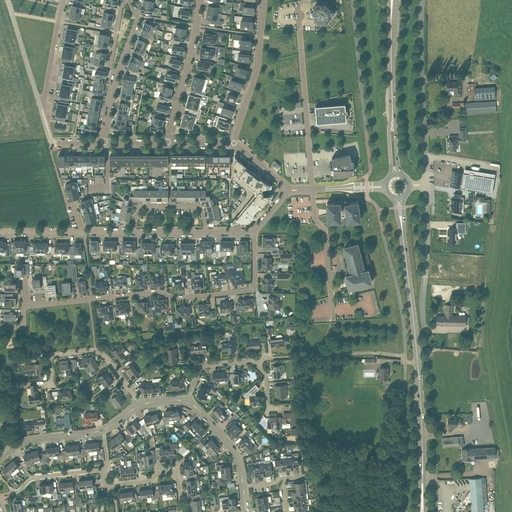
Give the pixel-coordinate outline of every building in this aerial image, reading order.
[(106,0),(106,5),(103,4),(102,7),(109,9),(109,6),(117,7),(117,6),(118,6),(118,2),(118,1),(111,0),(106,0)] [(239,9),(243,11),(243,13),(254,15),(254,13),(256,10),(254,9),(254,7),(248,6),(248,3),(241,2),(240,6),(239,9)] [(72,5),(71,11),(81,14),(82,8),(81,8),(82,4),(75,3),(75,6),(72,5)] [(208,6),(207,12),(218,14),(218,10),(222,10),(223,5),(216,4),(215,7),(208,6)] [(311,15),(313,16),(314,16),(314,20),(316,20),(317,24),(326,23),(332,17),(331,16),(333,16),(335,14),(335,12),(334,11),(333,10),(331,10),(331,9),(325,4),(317,4),(313,8),(314,13),(312,13),(311,15)] [(153,8),(142,5),(142,7),(141,6),(141,10),(141,11),(152,13),(152,14),(156,15),(157,8),(153,8)] [(178,16),(189,18),(190,11),(183,10),(183,7),(176,6),(175,12),(179,13),(178,16)] [(101,8),(100,14),(103,15),(102,18),(112,20),(113,19),(114,15),(113,15),(114,14),(107,13),(107,10),(101,8)] [(71,11),(69,17),(72,17),(71,22),(76,23),(77,19),(79,20),(81,14),(71,11)] [(218,14),(207,12),(207,13),(206,14),(206,16),(206,17),(206,18),(216,20),(215,24),(222,25),(223,21),(220,21),(220,18),(217,18),(218,14)] [(247,17),(235,16),(234,21),(239,22),(239,24),(241,24),(240,28),(245,29),(247,30),(252,30),(253,21),(252,21),(248,21),(246,21),(247,17)] [(143,27),(143,28),(153,32),(156,33),(157,30),(156,29),(157,25),(154,24),(154,26),(145,23),(145,24),(144,24),(143,27)] [(67,28),(66,34),(76,36),(78,37),(80,29),(69,27),(69,29),(67,28)] [(147,36),(146,39),(152,41),(154,37),(151,35),(153,32),(143,28),(143,29),(142,29),(141,32),(141,33),(141,34),(147,36)] [(99,37),(98,40),(108,42),(109,41),(110,37),(109,37),(109,36),(96,33),(96,35),(99,37)] [(171,37),(170,42),(177,43),(177,40),(185,41),(186,35),(175,33),(174,37),(173,37),(171,37)] [(204,33),(202,41),(214,43),(216,35),(204,33)] [(76,36),(66,34),(65,40),(67,41),(66,43),(74,44),(76,36)] [(241,35),(233,34),(232,39),(239,40),(238,47),(250,48),(251,42),(250,40),(241,40),(241,35)] [(137,44),(137,45),(146,49),(148,43),(151,44),(152,41),(146,39),(145,42),(139,39),(138,41),(138,40),(136,44),(137,44)] [(94,43),(93,48),(100,49),(100,46),(107,47),(108,46),(109,43),(108,43),(108,42),(98,40),(98,43),(94,43)] [(177,43),(170,42),(169,48),(173,48),(172,52),(183,54),(184,47),(176,46),(177,43)] [(63,46),(62,52),(72,53),(74,54),(75,54),(76,45),(71,44),(71,47),(63,46)] [(141,53),(140,56),(146,58),(148,54),(145,51),(146,49),(137,45),(136,46),(134,49),(135,49),(134,50),(141,53)] [(200,56),(212,57),(213,54),(217,54),(218,47),(219,47),(213,46),(208,45),(207,45),(207,49),(201,48),(201,51),(200,51),(200,55),(200,56)] [(96,54),(95,57),(105,59),(105,58),(106,58),(106,55),(106,54),(99,52),(100,49),(93,48),(92,53),(96,54)] [(244,51),(233,50),(233,53),(239,53),(238,61),(249,62),(250,54),(243,54),(244,51)] [(72,53),(62,52),(62,58),(63,58),(62,61),(72,63),(74,54),(72,53)] [(166,60),(170,61),(169,64),(179,67),(181,61),(174,59),(175,56),(168,54),(166,60)] [(130,61),(130,62),(140,65),(143,67),(143,66),(144,66),(145,62),(145,61),(146,58),(140,56),(139,59),(132,56),(132,57),(131,57),(130,61)] [(90,62),(89,66),(96,67),(96,64),(104,65),(104,64),(105,64),(105,60),(105,59),(95,57),(94,63),(90,62)] [(197,69),(201,70),(201,69),(207,71),(208,67),(212,68),(213,62),(207,60),(206,63),(199,61),(198,63),(197,63),(197,66),(197,67),(197,69)] [(135,70),(133,73),(140,75),(141,72),(137,71),(140,65),(130,62),(130,63),(129,63),(128,66),(128,67),(135,70)] [(241,65),(235,63),(233,68),(236,69),(235,74),(245,77),(247,70),(241,68),(241,65)] [(77,65),(67,64),(67,66),(65,65),(64,71),(74,73),(75,68),(76,68),(77,65)] [(165,78),(170,80),(175,81),(177,75),(170,73),(171,70),(164,68),(164,70),(163,72),(163,74),(166,75),(165,78)] [(74,73),(64,71),(63,77),(69,78),(68,80),(77,82),(77,78),(73,77),(73,73),(74,73)] [(124,80),(123,81),(134,83),(136,83),(137,78),(139,78),(140,75),(133,73),(133,76),(124,75),(124,76),(123,80),(124,80)] [(193,82),(207,86),(208,80),(208,81),(209,80),(210,77),(201,75),(200,78),(195,76),(194,77),(193,77),(193,81),(193,82)] [(238,78),(231,76),(229,83),(230,83),(229,87),(240,91),(243,83),(237,81),(238,78)] [(61,84),(60,90),(70,92),(71,88),(74,88),(75,83),(68,82),(67,85),(61,84)] [(161,92),(172,95),(172,94),(171,94),(173,89),(166,87),(167,84),(160,82),(159,88),(162,89),(161,92)] [(197,90),(196,93),(205,95),(206,93),(205,91),(206,86),(207,86),(193,82),(193,83),(192,83),(190,86),(192,87),(191,88),(197,90)] [(461,82),(446,82),(446,91),(454,91),(454,95),(461,95),(461,82)] [(89,91),(89,94),(95,95),(96,92),(102,94),(103,91),(104,88),(94,86),(93,92),(89,91)] [(475,88),(475,100),(495,99),(495,87),(475,88)] [(60,90),(59,96),(60,96),(60,99),(69,101),(70,92),(60,90)] [(234,92),(228,90),(226,95),(228,96),(226,101),(235,103),(236,101),(237,101),(238,99),(236,98),(237,96),(233,94),(234,92)] [(121,95),(121,97),(127,98),(127,101),(133,102),(134,99),(135,94),(131,93),(122,91),(121,94),(121,95)] [(156,97),(155,100),(162,101),(163,98),(170,100),(172,95),(161,92),(159,97),(156,97)] [(188,100),(188,101),(199,104),(203,105),(204,101),(207,101),(208,96),(205,95),(196,93),(195,96),(190,95),(189,97),(188,96),(187,100),(188,100)] [(92,98),(91,103),(100,105),(101,102),(101,99),(95,98),(95,95),(89,94),(88,97),(92,98)] [(162,101),(155,100),(154,105),(157,106),(156,110),(167,113),(168,106),(161,104),(162,101)] [(58,104),(57,110),(67,111),(67,106),(69,106),(70,103),(59,101),(59,104),(58,104)] [(119,105),(118,108),(128,110),(129,105),(133,105),(133,102),(127,101),(126,104),(120,103),(119,105)] [(191,109),(191,112),(200,115),(202,110),(198,109),(199,104),(188,101),(188,102),(187,102),(186,105),(187,105),(186,107),(191,109)] [(222,108),(220,114),(232,117),(232,116),(233,116),(234,112),(234,110),(228,109),(229,105),(218,101),(216,106),(222,108)] [(467,102),(465,103),(466,113),(496,111),(496,101),(489,101),(470,103),(469,101),(467,101),(467,102)] [(346,121),(345,104),(315,106),(316,116),(314,116),(315,121),(317,121),(317,123),(346,121)] [(57,110),(56,116),(57,116),(56,119),(65,120),(67,111),(57,110)] [(183,119),(183,120),(194,123),(195,118),(199,119),(200,115),(191,112),(190,115),(184,113),(184,115),(183,115),(182,119),(183,119)] [(152,123),(163,126),(162,126),(164,120),(157,118),(158,115),(152,114),(151,117),(154,118),(153,123),(152,123)] [(220,127),(220,130),(224,130),(225,129),(228,130),(228,128),(229,128),(230,125),(229,124),(230,123),(224,122),(226,118),(216,115),(215,120),(218,122),(217,126),(220,127)] [(56,123),(55,129),(65,131),(66,126),(68,127),(68,122),(58,120),(58,123),(56,123)] [(194,123),(183,120),(182,121),(181,124),(181,126),(185,127),(185,129),(185,133),(195,133),(196,128),(193,127),(194,123)] [(163,126),(152,123),(151,129),(148,128),(147,131),(153,133),(154,130),(161,132),(163,126)] [(126,126),(115,124),(115,125),(114,129),(114,130),(118,130),(118,133),(126,133),(127,126),(126,126)] [(448,141),(447,141),(447,142),(448,149),(450,149),(450,151),(456,151),(456,147),(458,147),(458,141),(460,141),(460,142),(463,142),(466,142),(466,141),(466,139),(466,128),(459,129),(460,138),(458,138),(458,136),(449,136),(450,141),(448,141)] [(330,163),(331,171),(334,171),(334,175),(352,174),(352,168),(354,168),(353,159),(351,160),(350,154),(332,158),(333,162),(330,163),(330,162),(330,163)] [(139,166),(139,156),(125,156),(125,158),(122,158),(119,158),(119,156),(110,156),(110,166),(117,166),(117,168),(122,168),(122,166),(130,166),(139,166)] [(153,156),(139,156),(139,166),(148,166),(159,166),(168,166),(168,156),(159,156),(159,158),(156,158),(153,158),(153,156)] [(237,223),(249,223),(269,199),(268,195),(265,195),(265,194),(265,188),(268,187),(268,183),(261,178),(237,158),(234,162),(234,175),(235,175),(235,173),(256,190),(256,195),(237,219),(236,217),(233,220),(237,223)] [(271,164),(278,169),(280,166),(274,161),(271,164)] [(492,193),(494,178),(463,173),(463,174),(462,173),(462,172),(455,171),(453,187),(460,188),(460,187),(461,187),(461,188),(492,193)] [(68,184),(66,184),(67,190),(76,187),(74,182),(73,182),(72,179),(66,179),(68,184)] [(134,195),(130,195),(134,201),(140,201),(140,190),(140,186),(137,186),(137,190),(134,190),(134,195)] [(200,201),(206,201),(210,195),(206,195),(206,190),(202,190),(202,186),(200,186),(200,190),(200,201)] [(69,195),(70,200),(80,197),(78,192),(77,192),(69,195)] [(451,199),(451,211),(459,212),(459,213),(463,213),(464,199),(462,199),(462,197),(460,197),(461,194),(454,193),(454,200),(451,199)] [(119,200),(118,203),(133,206),(134,201),(130,195),(129,199),(124,198),(123,201),(119,200)] [(206,201),(207,206),(221,203),(221,201),(221,200),(216,201),(216,198),(211,199),(210,195),(206,201)] [(81,202),(83,207),(93,204),(92,199),(81,202)] [(343,206),(344,220),(347,220),(347,223),(355,221),(360,220),(359,215),(360,215),(358,202),(350,203),(350,205),(345,206),(343,206)] [(122,206),(121,209),(131,212),(133,206),(118,203),(118,205),(122,206)] [(207,206),(208,212),(218,209),(222,208),(221,205),(222,205),(221,203),(207,206)] [(341,220),(344,220),(343,206),(340,207),(335,204),(335,203),(327,203),(328,221),(333,221),(333,222),(341,221),(341,220)] [(83,207),(84,213),(95,209),(93,204),(83,207)] [(208,212),(210,218),(224,214),(222,208),(218,209),(208,212)] [(95,209),(84,213),(86,218),(97,214),(95,209)] [(116,212),(116,214),(130,217),(131,212),(121,209),(120,213),(116,212)] [(130,217),(116,214),(110,212),(110,214),(110,215),(110,216),(115,217),(115,216),(119,217),(118,220),(121,221),(120,223),(125,223),(126,222),(129,223),(130,217)] [(86,218),(88,223),(98,219),(97,214),(86,218)] [(224,214),(210,218),(211,223),(214,222),(214,223),(219,223),(219,221),(221,221),(220,217),(224,216),(224,214)] [(448,230),(447,242),(453,242),(453,243),(455,243),(456,242),(456,232),(465,233),(465,223),(466,223),(456,222),(456,223),(456,230),(448,230)] [(263,243),(263,247),(272,247),(274,247),(274,242),(276,242),(276,238),(274,238),(264,238),(264,243),(263,243)] [(0,240),(0,252),(6,253),(6,256),(10,256),(10,249),(10,244),(6,244),(6,242),(6,241),(1,241),(0,240)] [(16,253),(20,253),(20,241),(14,241),(14,244),(11,244),(11,255),(16,255),(16,253)] [(24,255),(29,255),(29,247),(26,247),(26,241),(20,241),(20,253),(23,253),(24,255)] [(97,241),(91,241),(91,246),(90,246),(90,250),(91,250),(91,255),(100,255),(100,253),(100,247),(97,247),(97,241)] [(107,250),(110,250),(110,241),(104,241),(104,246),(100,246),(100,247),(100,253),(107,253),(107,250)] [(113,253),(119,253),(119,249),(119,246),(116,246),(116,241),(110,241),(110,250),(113,250),(113,253)] [(129,241),(123,241),(123,249),(119,249),(119,253),(119,255),(125,255),(125,251),(129,251),(129,241)] [(138,255),(138,254),(138,249),(135,249),(135,241),(129,241),(129,251),(132,251),(132,255),(138,255)] [(196,246),(196,249),(196,258),(200,258),(200,253),(206,253),(206,241),(204,241),(204,242),(200,242),(200,246),(196,246)] [(209,241),(206,241),(206,253),(212,253),(212,258),(214,258),(216,258),(216,257),(216,250),(216,244),(212,244),(212,242),(209,242),(209,241)] [(220,250),(216,250),(216,257),(220,257),(220,258),(227,258),(227,250),(227,241),(220,241),(220,250)] [(233,241),(227,241),(227,250),(230,250),(230,253),(237,253),(237,247),(233,247),(233,241)] [(248,246),(247,246),(247,241),(240,241),(240,247),(237,247),(237,253),(237,255),(243,255),(243,251),(247,251),(247,249),(248,249),(248,246)] [(37,252),(41,252),(41,242),(36,242),(36,243),(34,243),(34,246),(29,246),(29,247),(29,255),(37,256),(37,252)] [(52,256),(52,255),(52,248),(52,247),(52,246),(47,246),(47,243),(45,243),(45,242),(41,242),(41,252),(45,252),(45,256),(52,256)] [(71,248),(71,259),(73,259),(74,258),(74,254),(81,254),(81,253),(82,252),(82,250),(81,249),(81,243),(80,243),(80,242),(77,242),(77,243),(74,243),(74,248),(71,248)] [(58,252),(61,252),(61,243),(55,243),(55,248),(52,248),(52,255),(58,255),(58,252)] [(68,243),(61,243),(61,252),(65,252),(65,255),(71,255),(71,248),(68,248),(68,243)] [(144,253),(148,253),(148,243),(141,243),(141,249),(138,249),(138,254),(138,255),(138,256),(144,256),(144,253)] [(154,256),(157,256),(157,249),(154,249),(154,243),(148,243),(148,253),(154,253),(154,256)] [(163,254),(167,254),(167,243),(165,243),(165,244),(161,244),(161,247),(157,247),(157,249),(157,256),(157,258),(163,258),(163,254)] [(177,256),(177,252),(177,249),(177,247),(174,247),(174,244),(170,244),(170,243),(167,243),(167,254),(173,254),(173,256),(177,256)] [(183,254),(187,254),(187,243),(180,243),(180,249),(177,249),(177,252),(177,256),(177,259),(183,259),(183,254)] [(187,243),(187,254),(191,254),(191,259),(196,259),(196,258),(196,249),(193,249),(193,243),(187,243)] [(350,274),(346,275),(349,288),(371,283),(368,270),(371,269),(367,255),(361,256),(357,244),(344,248),(350,270),(349,271),(350,274)] [(263,265),(263,269),(271,269),(271,265),(272,265),(272,261),(271,261),(271,257),(263,257),(263,261),(263,265)] [(447,268),(447,276),(461,277),(461,269),(459,269),(460,263),(453,262),(453,268),(447,268)] [(28,272),(28,264),(21,264),(21,267),(15,267),(15,276),(20,276),(20,277),(24,277),(24,272),(28,272)] [(103,280),(100,280),(100,281),(95,282),(96,291),(101,290),(101,289),(104,289),(104,290),(109,289),(108,284),(111,284),(110,267),(104,267),(105,278),(103,279),(103,280)] [(232,278),(233,285),(244,283),(244,282),(245,282),(244,277),(243,277),(242,273),(236,273),(235,269),(228,270),(229,279),(232,278)] [(139,272),(140,277),(135,277),(136,284),(137,284),(138,288),(145,287),(145,281),(148,281),(147,271),(139,272)] [(186,271),(187,275),(187,279),(192,278),(192,281),(191,282),(192,284),(192,289),(204,288),(203,277),(197,278),(197,275),(195,275),(194,272),(192,272),(191,271),(186,271)] [(212,276),(213,287),(221,286),(221,280),(222,280),(223,280),(227,280),(226,274),(220,275),(220,274),(216,274),(216,276),(212,276)] [(114,279),(115,289),(127,287),(126,277),(122,278),(121,276),(121,275),(117,276),(117,277),(117,278),(114,279)] [(43,276),(43,284),(44,289),(47,288),(48,296),(56,295),(56,292),(55,284),(52,284),(52,283),(47,283),(46,276),(43,276)] [(82,277),(80,276),(76,277),(78,287),(78,288),(79,288),(79,289),(80,293),(81,292),(81,293),(82,293),(83,293),(84,292),(86,292),(86,290),(86,288),(86,285),(85,285),(85,280),(84,279),(83,277),(82,277)] [(152,278),(153,286),(163,285),(163,277),(159,277),(155,277),(155,278),(152,278)] [(40,289),(41,288),(40,278),(32,279),(33,283),(31,283),(32,287),(33,287),(34,289),(35,289),(35,291),(40,290),(40,289)] [(182,289),(184,289),(183,278),(172,279),(173,287),(176,287),(176,290),(179,290),(182,290),(182,289)] [(264,290),(272,290),(272,286),(273,286),(273,279),(272,280),(272,278),(264,278),(264,279),(263,279),(263,286),(264,286),(264,290)] [(3,283),(5,283),(5,291),(16,291),(16,283),(14,283),(13,282),(13,279),(3,279),(3,283)] [(70,282),(61,283),(62,295),(67,294),(71,293),(69,287),(71,287),(70,282)] [(5,306),(16,306),(16,298),(13,298),(13,294),(0,293),(0,301),(5,302),(5,306)] [(269,305),(269,309),(268,309),(268,317),(273,317),(273,309),(278,309),(278,305),(279,305),(279,296),(282,296),(282,293),(275,293),(275,296),(269,296),(269,301),(269,305)] [(238,300),(239,309),(253,307),(252,299),(238,300)] [(154,303),(155,310),(156,313),(162,313),(161,309),(167,308),(166,302),(164,300),(163,300),(158,300),(158,301),(156,301),(154,303)] [(137,310),(138,310),(138,315),(147,314),(147,317),(153,317),(152,307),(148,307),(147,301),(141,302),(137,303),(138,306),(137,306),(137,310)] [(220,303),(221,313),(233,311),(232,302),(228,302),(227,301),(224,302),(224,303),(220,303)] [(116,307),(114,307),(114,311),(117,311),(117,314),(129,313),(128,303),(116,305),(116,307)] [(202,304),(198,304),(199,308),(197,308),(198,311),(199,311),(199,316),(211,314),(211,318),(216,317),(215,310),(210,311),(209,311),(208,303),(205,304),(205,303),(202,304)] [(99,316),(103,316),(104,320),(113,319),(112,308),(109,309),(109,305),(103,306),(103,307),(99,307),(99,311),(98,312),(99,316)] [(466,316),(452,315),(452,305),(445,305),(445,316),(437,316),(436,325),(441,325),(466,325),(466,324),(469,324),(469,317),(466,317),(466,316)] [(176,308),(177,317),(190,315),(189,307),(185,307),(185,306),(180,306),(180,308),(176,308)] [(10,321),(13,321),(13,320),(16,320),(16,313),(13,313),(13,312),(11,312),(11,309),(1,309),(1,312),(4,312),(4,320),(10,320),(10,321)] [(164,327),(165,331),(174,330),(173,322),(168,322),(169,326),(164,327)] [(276,338),(270,339),(271,347),(283,345),(283,344),(288,343),(287,336),(282,337),(282,336),(281,335),(277,335),(276,336),(276,338)] [(221,348),(222,351),(231,350),(231,351),(236,351),(235,338),(230,339),(230,342),(222,343),(222,348),(221,348)] [(260,348),(260,345),(264,344),(263,338),(259,339),(259,340),(247,341),(248,349),(260,348)] [(190,346),(191,354),(202,353),(207,353),(206,343),(201,343),(201,345),(190,346)] [(122,344),(112,352),(112,353),(113,355),(115,355),(119,361),(122,358),(124,361),(129,357),(127,354),(129,353),(122,344)] [(166,349),(168,364),(178,363),(176,348),(166,349)] [(83,362),(78,363),(78,367),(88,366),(92,370),(90,371),(93,375),(98,371),(96,368),(99,366),(96,363),(92,358),(92,357),(82,358),(83,362)] [(59,361),(61,373),(66,372),(67,376),(72,376),(71,369),(77,368),(76,359),(72,360),(72,364),(68,365),(68,360),(59,361)] [(128,368),(126,370),(128,373),(133,379),(132,379),(140,374),(133,365),(134,364),(132,362),(127,366),(128,368)] [(35,365),(33,365),(25,366),(25,373),(36,372),(36,374),(43,373),(42,363),(35,364),(35,365)] [(280,366),(273,366),(274,378),(280,377),(280,373),(285,372),(284,365),(280,365),(280,366)] [(234,374),(234,378),(233,379),(234,383),(244,382),(244,381),(248,380),(247,370),(242,371),(242,373),(234,374)] [(95,380),(98,383),(100,381),(105,388),(113,381),(106,372),(98,378),(95,380)] [(213,373),(214,382),(225,380),(225,381),(228,381),(229,373),(225,374),(225,372),(213,373)] [(169,384),(170,390),(183,388),(182,383),(186,378),(181,375),(178,380),(172,380),(169,384)] [(144,392),(145,392),(147,392),(147,393),(160,391),(159,382),(145,384),(144,382),(138,386),(141,391),(142,390),(144,392)] [(30,385),(31,395),(29,395),(30,403),(40,402),(39,394),(38,394),(37,384),(30,385)] [(197,396),(206,399),(210,389),(201,385),(197,396)] [(287,398),(286,392),(286,385),(284,385),(274,386),(274,389),(276,389),(277,397),(281,397),(281,398),(287,398)] [(251,396),(251,395),(257,391),(252,386),(247,390),(246,391),(247,393),(248,399),(250,399),(250,404),(260,404),(260,396),(251,396)] [(125,402),(121,396),(123,394),(119,389),(113,393),(115,395),(112,398),(118,407),(125,402)] [(59,391),(59,396),(60,400),(72,398),(71,390),(59,391)] [(215,392),(214,393),(220,399),(223,397),(217,390),(215,392)] [(243,399),(240,396),(235,401),(237,404),(243,399)] [(213,411),(218,417),(223,412),(221,409),(224,406),(220,401),(215,406),(217,408),(213,411)] [(226,418),(228,421),(234,416),(234,415),(233,416),(226,409),(223,412),(218,417),(222,422),(226,418)] [(163,416),(163,418),(164,424),(174,423),(173,419),(172,410),(165,411),(166,416),(163,416)] [(179,410),(172,410),(173,419),(182,418),(183,420),(182,421),(184,424),(188,420),(186,417),(186,418),(182,413),(180,414),(179,410)] [(83,419),(84,425),(89,424),(89,422),(89,421),(89,420),(92,420),(92,421),(98,420),(97,412),(85,413),(85,418),(83,419)] [(283,417),(281,417),(282,424),(286,423),(286,421),(290,421),(290,425),(292,425),(295,425),(295,412),(290,412),(290,413),(288,414),(288,413),(283,413),(283,417)] [(56,418),(57,423),(55,423),(56,427),(66,426),(66,427),(71,426),(69,413),(64,413),(65,417),(56,418)] [(164,424),(163,418),(159,419),(157,413),(151,416),(154,423),(158,422),(159,426),(162,425),(164,424)] [(226,426),(231,431),(237,426),(240,423),(239,421),(238,421),(235,423),(233,421),(235,418),(236,419),(237,419),(240,416),(237,413),(234,416),(228,421),(230,423),(226,426)] [(146,423),(143,424),(147,429),(149,432),(152,430),(150,424),(153,422),(151,415),(144,417),(146,423)] [(282,424),(281,417),(280,418),(280,416),(276,416),(276,418),(273,418),(273,417),(269,418),(269,422),(267,422),(268,428),(272,428),(272,425),(276,425),(276,429),(281,429),(280,424),(282,424)] [(33,422),(22,423),(23,432),(34,430),(33,427),(44,425),(43,419),(32,421),(33,422)] [(448,419),(448,426),(449,426),(449,428),(450,429),(455,429),(456,428),(456,426),(457,426),(457,424),(462,424),(461,419),(457,419),(448,419)] [(136,421),(131,424),(135,430),(138,428),(142,433),(147,429),(143,424),(140,426),(136,421)] [(191,428),(194,431),(200,426),(195,421),(191,425),(188,421),(183,425),(188,431),(191,428)] [(239,433),(241,436),(247,431),(245,428),(244,428),(240,424),(240,423),(237,426),(231,431),(236,437),(239,433)] [(131,424),(125,429),(128,433),(126,434),(130,440),(131,441),(136,437),(132,432),(135,430),(131,424)] [(194,437),(199,443),(203,439),(201,436),(205,432),(200,426),(194,431),(197,435),(194,437)] [(241,436),(243,438),(239,442),(243,447),(249,442),(247,439),(250,436),(248,434),(251,432),(249,429),(247,431),(241,436)] [(121,433),(115,437),(120,443),(123,440),(126,444),(130,440),(126,434),(123,437),(121,433)] [(120,443),(115,437),(109,441),(117,451),(122,447),(119,443),(120,443)] [(458,437),(442,438),(443,448),(459,446),(458,437)] [(207,446),(209,449),(215,445),(216,444),(211,439),(206,443),(203,439),(199,443),(198,443),(204,449),(207,446)] [(243,447),(248,452),(249,451),(251,454),(253,452),(254,453),(257,450),(256,449),(258,447),(254,443),(255,442),(252,439),(243,447)] [(92,446),(93,450),(97,449),(97,454),(100,454),(99,442),(92,443),(92,446)] [(83,449),(83,455),(89,454),(89,450),(93,450),(92,446),(92,443),(85,444),(85,448),(83,449)] [(79,444),(72,445),(73,454),(77,454),(78,458),(83,457),(83,455),(83,449),(80,449),(79,444)] [(182,454),(184,456),(190,451),(188,449),(187,450),(183,445),(180,448),(178,448),(178,444),(170,444),(170,448),(167,449),(168,457),(175,456),(174,451),(178,450),(179,453),(180,453),(182,455),(182,454)] [(66,452),(63,452),(63,459),(69,459),(69,455),(73,454),(72,445),(65,446),(66,452)] [(157,458),(168,457),(167,449),(163,449),(162,445),(155,446),(156,450),(157,457),(157,458)] [(215,445),(209,449),(206,452),(214,460),(218,456),(216,453),(220,450),(215,445)] [(43,454),(44,464),(50,463),(49,455),(53,455),(52,447),(45,448),(46,454),(43,454)] [(59,447),(52,447),(53,455),(57,454),(58,460),(60,460),(61,461),(64,461),(63,459),(63,452),(60,453),(59,447)] [(137,447),(135,448),(137,461),(140,460),(141,467),(147,466),(148,466),(146,455),(146,452),(138,453),(137,447)] [(495,447),(462,449),(463,460),(499,458),(498,449),(495,450),(495,447)] [(37,450),(31,453),(34,461),(40,459),(41,462),(40,462),(41,464),(44,464),(43,454),(39,454),(37,450)] [(154,457),(157,457),(156,450),(151,450),(152,454),(146,455),(148,466),(155,465),(154,457)] [(111,459),(112,462),(117,460),(124,456),(126,454),(125,451),(111,459)] [(184,461),(185,467),(193,466),(197,466),(196,460),(194,460),(193,454),(192,453),(190,451),(184,456),(186,459),(187,458),(189,459),(189,461),(184,461)] [(21,462),(25,467),(28,465),(28,463),(34,461),(31,453),(24,455),(26,460),(21,462)] [(280,472),(282,471),(281,459),(276,460),(276,457),(274,458),(274,455),(270,455),(270,460),(271,464),(272,472),(272,471),(274,471),(274,469),(275,469),(276,468),(279,468),(280,472)] [(9,464),(14,470),(17,468),(20,470),(21,469),(27,476),(30,474),(24,467),(25,467),(21,462),(20,463),(18,465),(14,460),(9,464)] [(252,462),(247,462),(249,472),(247,473),(247,472),(246,472),(247,478),(247,477),(252,476),(252,478),(255,478),(253,462),(253,463),(252,462)] [(128,468),(129,475),(135,475),(135,473),(138,473),(137,463),(127,464),(128,468)] [(11,473),(14,470),(9,464),(3,469),(7,474),(5,476),(9,480),(10,479),(13,476),(11,473)] [(129,475),(128,468),(123,468),(123,464),(120,465),(120,467),(121,476),(129,475)] [(221,470),(221,474),(230,473),(230,466),(225,467),(224,464),(217,465),(217,470),(221,470)] [(192,477),(197,476),(197,470),(198,468),(196,467),(193,467),(193,466),(185,467),(186,474),(189,474),(189,477),(192,477)] [(230,473),(221,474),(222,478),(218,478),(218,484),(226,483),(226,480),(231,480),(230,473)] [(186,481),(187,487),(196,486),(195,482),(199,482),(199,476),(197,476),(192,477),(192,480),(186,481)] [(486,478),(469,479),(472,511),(484,511),(483,504),(487,504),(486,478)] [(87,490),(86,480),(79,481),(80,488),(84,488),(84,490),(87,490)] [(61,493),(67,492),(67,490),(66,482),(59,483),(60,490),(61,493)] [(172,483),(166,484),(167,494),(167,497),(174,496),(174,497),(177,497),(177,492),(174,492),(172,483)] [(40,494),(37,494),(38,502),(42,502),(41,496),(48,496),(46,484),(39,485),(40,494)] [(53,484),(46,484),(48,496),(53,495),(54,500),(58,499),(58,494),(57,494),(56,488),(53,488),(53,484)] [(159,491),(157,491),(157,498),(163,497),(167,497),(167,494),(166,484),(159,485),(159,491)] [(194,494),(194,497),(201,496),(200,490),(196,491),(196,486),(187,487),(188,495),(194,494)] [(140,495),(137,495),(137,501),(138,502),(144,501),(143,497),(147,497),(146,489),(139,490),(140,495)] [(153,489),(146,489),(147,497),(151,496),(152,500),(158,500),(157,498),(157,491),(156,491),(156,490),(153,491),(153,489)] [(133,491),(127,492),(127,499),(132,499),(132,501),(135,501),(137,501),(137,495),(136,493),(133,493),(133,491)] [(78,498),(78,497),(77,492),(74,492),(75,500),(68,501),(69,505),(79,504),(78,499),(78,498)] [(88,500),(89,503),(96,502),(95,499),(98,498),(97,492),(91,493),(92,499),(88,500)] [(127,499),(127,492),(119,493),(121,504),(124,503),(123,500),(127,499)] [(193,500),(193,507),(201,506),(201,502),(204,501),(203,496),(201,496),(194,497),(197,497),(197,500),(193,500)] [(230,508),(229,501),(229,496),(219,497),(219,504),(222,504),(223,508),(230,508)] [(22,505),(21,499),(15,500),(16,502),(14,503),(15,509),(27,508),(27,507),(26,507),(26,504),(22,505)]
